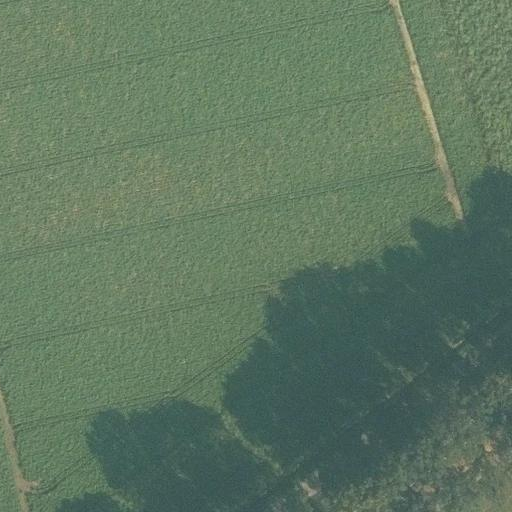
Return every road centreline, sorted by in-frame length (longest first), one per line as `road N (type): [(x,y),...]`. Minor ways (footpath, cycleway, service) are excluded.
road 1 (unclassified): [(275,511),(511,326)]
road 2 (primary): [(355,511),(511,389)]
